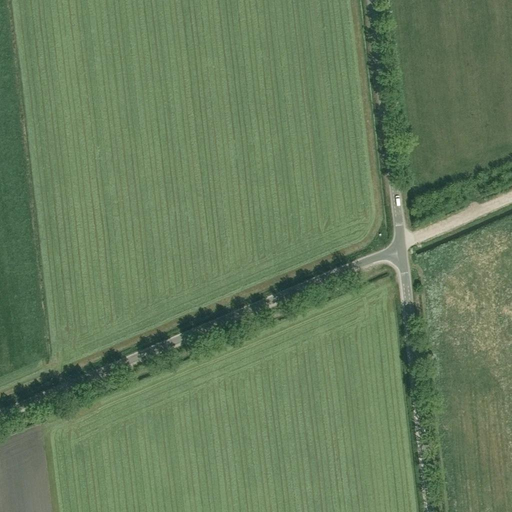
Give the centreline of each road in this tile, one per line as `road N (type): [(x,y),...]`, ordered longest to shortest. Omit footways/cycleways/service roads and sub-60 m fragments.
road 1 (unclassified): [(0,415),(400,247)]
road 2 (tertiary): [(430,511),(400,247)]
road 3 (tertiary): [(400,247),(372,0)]
road 4 (track): [(400,247),(511,196)]
